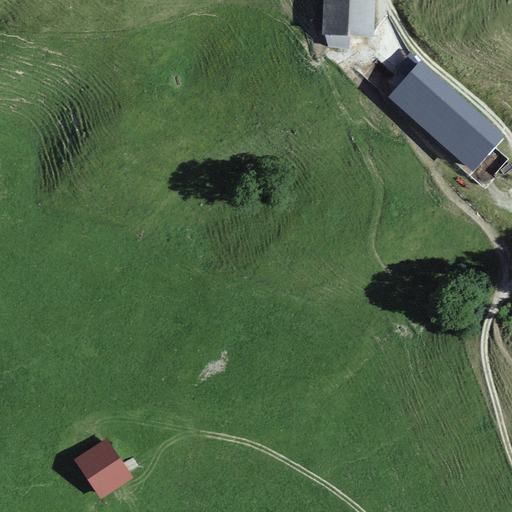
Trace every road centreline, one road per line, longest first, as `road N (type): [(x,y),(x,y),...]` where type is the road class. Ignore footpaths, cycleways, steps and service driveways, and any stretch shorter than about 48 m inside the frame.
road 1 (track): [(362,511),(342,492),(240,439),(188,433),(136,461)]
road 2 (track): [(511,457),(485,352),(503,292)]
road 3 (track): [(511,139),(416,47),(396,16)]
